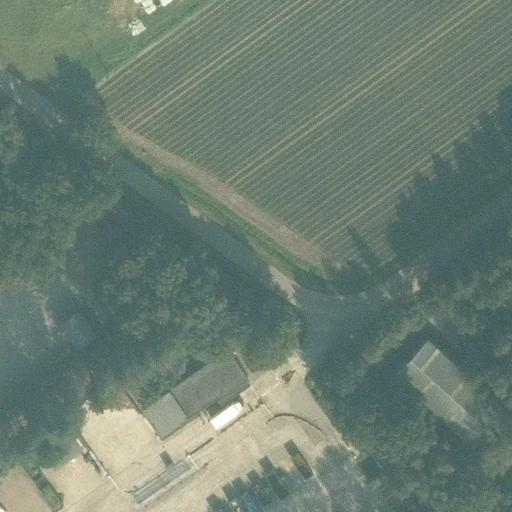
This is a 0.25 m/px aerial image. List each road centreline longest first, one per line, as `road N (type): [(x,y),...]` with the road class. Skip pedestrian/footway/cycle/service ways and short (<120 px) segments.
road 1 (unclassified): [(511,197),(425,266),(333,302),(291,288),(0,70)]
road 2 (unknown): [(208,416),(73,511)]
road 3 (unknown): [(289,354),(355,431),(362,453),(357,482)]
